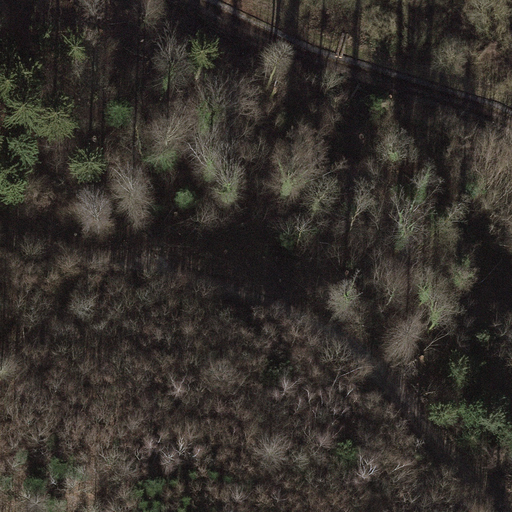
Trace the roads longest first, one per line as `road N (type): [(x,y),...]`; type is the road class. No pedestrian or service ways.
road 1 (track): [(511,508),(443,458),(338,342),(290,314),(217,285),(0,233)]
road 2 (motorway): [(0,170),(426,0)]
road 3 (track): [(186,0),(282,51),(511,126)]
